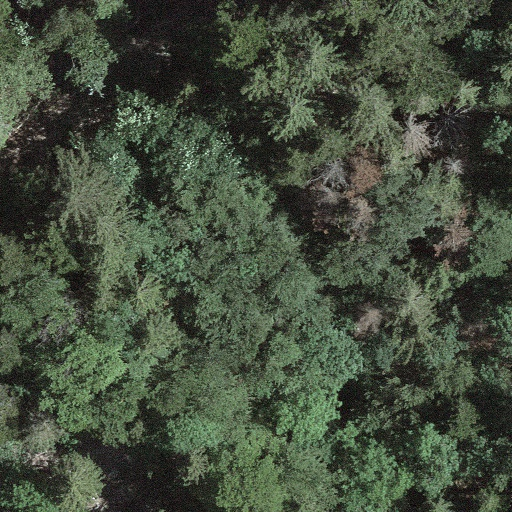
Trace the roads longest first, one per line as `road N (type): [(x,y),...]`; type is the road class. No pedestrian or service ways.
road 1 (track): [(511,339),(375,340),(309,358),(174,435),(88,457),(0,461)]
road 2 (track): [(0,167),(207,0)]
